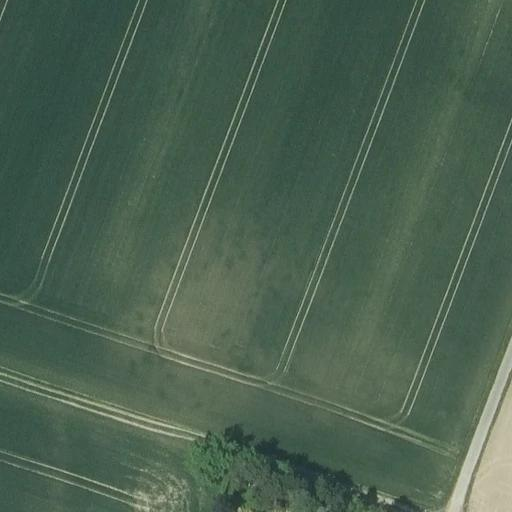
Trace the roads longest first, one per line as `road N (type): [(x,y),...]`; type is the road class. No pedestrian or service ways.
road 1 (track): [(354,498),(0,380)]
road 2 (track): [(511,354),(467,475)]
